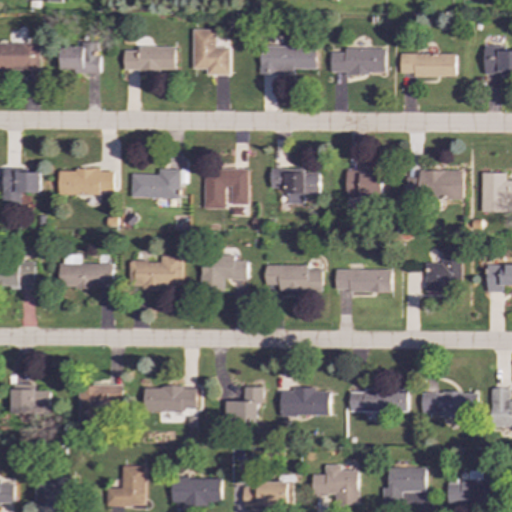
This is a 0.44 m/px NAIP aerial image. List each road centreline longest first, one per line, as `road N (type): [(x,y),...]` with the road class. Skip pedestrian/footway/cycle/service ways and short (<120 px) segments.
road 1 (residential): [(511,125),(0,121)]
road 2 (residential): [(511,343),(0,340)]
